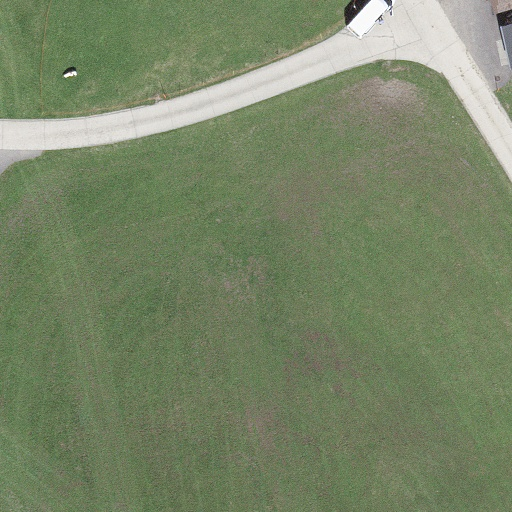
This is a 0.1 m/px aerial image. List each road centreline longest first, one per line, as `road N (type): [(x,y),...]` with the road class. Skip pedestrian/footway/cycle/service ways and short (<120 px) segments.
road 1 (track): [(422,17),(323,62),(142,118),(0,129)]
road 2 (unclassified): [(416,0),(511,153)]
